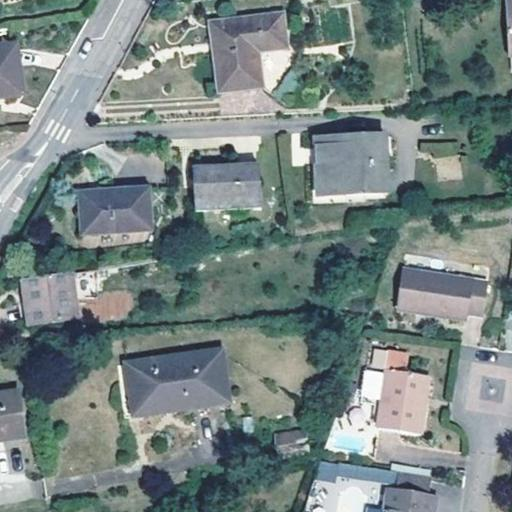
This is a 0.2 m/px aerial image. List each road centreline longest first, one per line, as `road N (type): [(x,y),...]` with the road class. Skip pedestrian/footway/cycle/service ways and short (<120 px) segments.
road 1 (tertiary): [(3,198),(58,130),(131,0)]
road 2 (residential): [(491,384),(474,511)]
